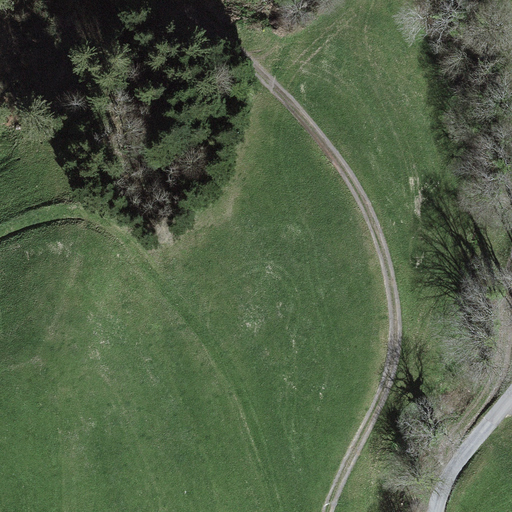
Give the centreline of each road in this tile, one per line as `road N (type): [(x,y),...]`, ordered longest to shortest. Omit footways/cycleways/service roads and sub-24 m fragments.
road 1 (track): [(169,0),(241,47),(298,99),(371,202),(398,320),(394,379),(340,511)]
road 2 (track): [(511,397),(435,511)]
